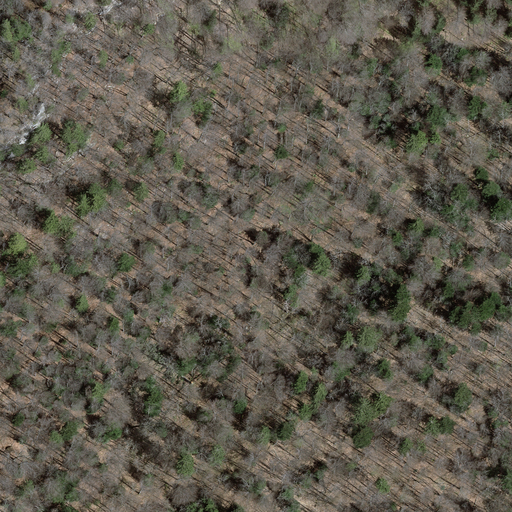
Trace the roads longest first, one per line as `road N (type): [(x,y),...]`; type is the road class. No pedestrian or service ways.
road 1 (track): [(0,499),(181,333),(409,185),(511,130)]
road 2 (track): [(0,392),(278,147),(413,0)]
road 3 (track): [(93,511),(435,171)]
